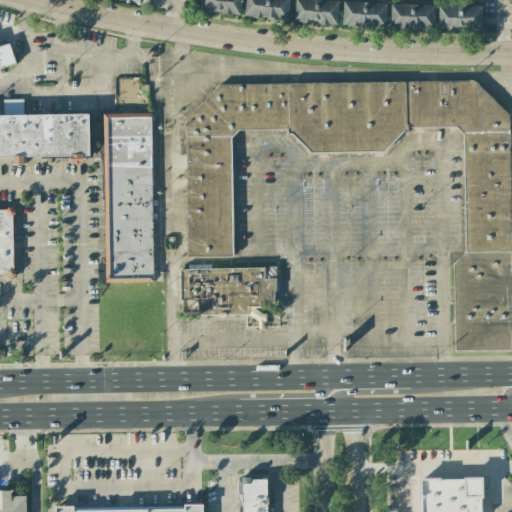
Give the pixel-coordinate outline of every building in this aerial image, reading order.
[(240,15),(241,0),(197,0),(197,11),(240,15)] [(245,0),(244,17),(288,20),(289,0),(245,0)] [(338,1),(322,0),(294,0),(294,22),(337,25),(338,1)] [(385,25),(386,4),(343,2),(342,26),(375,27),(375,24),(385,25)] [(434,5),(391,5),(390,29),(433,29),(434,5)] [(438,29),(482,30),(482,7),(438,6),(438,29)] [(0,66),(15,63),(10,44),(0,46),(0,66)] [(511,350),(510,116),(476,82),(220,83),(186,119),(187,257),(232,257),(232,137),(239,130),(286,130),(310,152),(384,152),(408,128),(456,127),(464,135),(464,253),(454,264),(455,350),(511,350)] [(153,282),(151,113),(103,114),(106,283),(153,282)] [(0,115),(0,157),(12,157),(13,165),(24,164),(24,157),(72,156),(72,163),(82,163),(82,156),(89,156),(89,115),(0,115)] [(0,275),(13,275),(13,210),(0,210),(0,275)] [(181,269),(181,315),(248,314),(248,308),(260,307),(260,303),(275,303),(275,268),(181,269)] [(267,511),(267,478),(241,479),(241,511),(267,511)] [(419,479),(419,511),(482,511),(482,478),(419,479)] [(0,511),(25,511),(26,496),(11,496),(10,491),(0,490),(0,511)]
